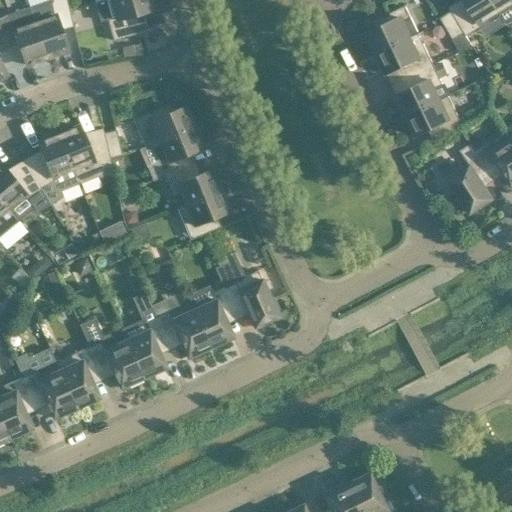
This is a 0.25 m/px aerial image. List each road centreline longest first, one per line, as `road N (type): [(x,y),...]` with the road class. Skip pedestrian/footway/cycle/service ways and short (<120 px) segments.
road 1 (residential): [(0,482),(303,343),(325,300)]
road 2 (residential): [(325,300),(304,285),(206,49)]
road 3 (residential): [(424,251),(422,228),(317,6)]
road 4 (residential): [(192,511),(357,433),(378,431),(395,441)]
road 5 (residential): [(0,117),(206,49)]
road 6 (residential): [(395,441),(511,378)]
